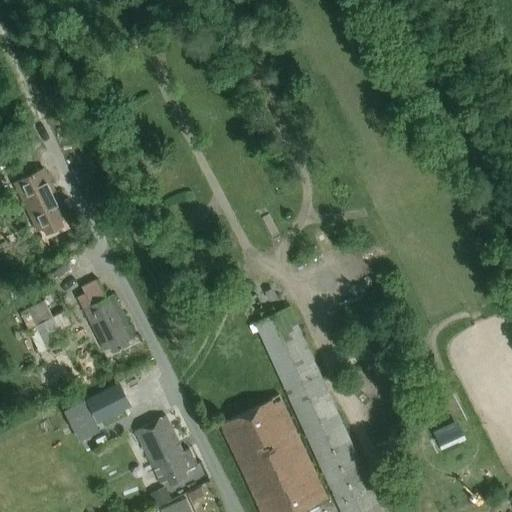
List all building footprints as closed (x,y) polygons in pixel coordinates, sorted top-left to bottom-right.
[(42,168),(9,184),(14,195),(22,192),(40,229),(44,227),(47,234),(64,226),(61,221),(66,218),(42,168)] [(65,263),(53,273),(57,279),(70,269),(65,263)] [(128,339),(133,337),(112,294),(109,296),(99,277),(81,285),(84,292),(78,295),(104,349),(110,347),(112,352),(130,343),(128,339)] [(35,325),(47,348),(64,339),(44,299),(28,307),(36,324),(35,325)] [(343,511),(374,511),(381,509),(290,310),(258,324),(343,511)] [(261,511),(298,511),(329,498),(283,397),(222,425),(261,511)] [(100,431),(90,411),(85,400),(65,409),(80,441),(100,431)] [(183,471),(196,465),(189,451),(183,454),(165,417),(136,431),(162,482),(167,480),(170,486),(186,478),(183,471)] [(434,511),(494,511),(493,508),(483,511),(473,483),(429,498),(434,511)] [(201,487),(189,493),(193,501),(204,495),(201,487)] [(167,489),(152,496),(157,507),(172,500),(167,489)] [(192,511),(186,498),(162,509),(163,511),(192,511)]
